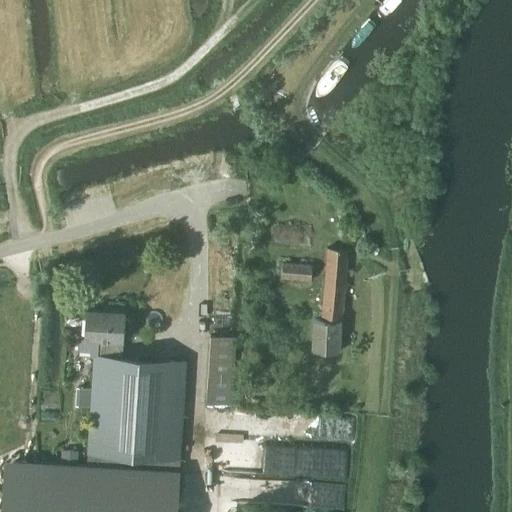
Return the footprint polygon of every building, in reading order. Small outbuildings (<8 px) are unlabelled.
[(340,352),(349,249),(328,248),(322,321),(315,320),(313,349),(340,352)] [(311,280),(312,264),(283,262),(282,278),(311,280)] [(80,335),(79,349),(92,350),(91,354),(95,354),(95,355),(97,356),(120,357),(121,341),(124,341),(124,338),(127,338),(130,336),(131,321),(128,318),(125,318),(126,312),(88,310),(86,335),(80,335)] [(233,404),(237,334),(211,333),(208,402),(233,404)] [(95,355),(89,452),(181,458),(187,361),(120,357),(97,356),(95,355)] [(181,458),(89,452),(88,465),(36,462),(16,461),(5,468),(2,511),(178,511),(180,471),(181,458)]
